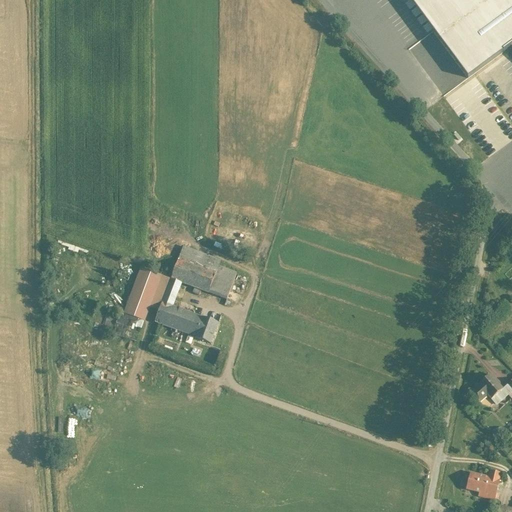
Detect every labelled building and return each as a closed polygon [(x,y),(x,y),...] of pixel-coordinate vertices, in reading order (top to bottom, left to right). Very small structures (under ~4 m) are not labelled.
[(511,46),(511,0),(408,0),(468,80),(511,46)] [(216,275),(219,266),(221,261),(183,246),(178,261),(216,275)] [(209,294),(216,275),(178,261),(171,279),(181,283),(209,294)] [(219,266),(216,275),(227,279),(234,282),(237,273),(219,266)] [(159,311),(171,279),(141,268),(124,313),(145,321),(150,308),(159,311)] [(220,298),(227,279),(216,275),(209,294),(220,298)] [(195,315),(173,307),(181,283),(171,279),(159,311),(155,323),(188,335),(195,315)] [(227,279),(220,298),(227,300),(234,282),(227,279)] [(120,312),(118,319),(113,335),(136,344),(145,321),(124,313),(120,312)] [(218,324),(195,315),(188,335),(195,337),(195,338),(211,344),(218,324)] [(118,319),(108,316),(103,332),(113,335),(118,319)] [(503,389),(490,375),(478,386),(491,400),(503,390),(503,389)] [(511,389),(508,385),(503,389),(503,390),(511,399),(511,389)] [(500,431),(495,433),(498,441),(504,439),(500,431)] [(489,472),(488,478),(471,474),(467,490),(484,494),(483,498),(495,501),(501,474),(489,472)]
